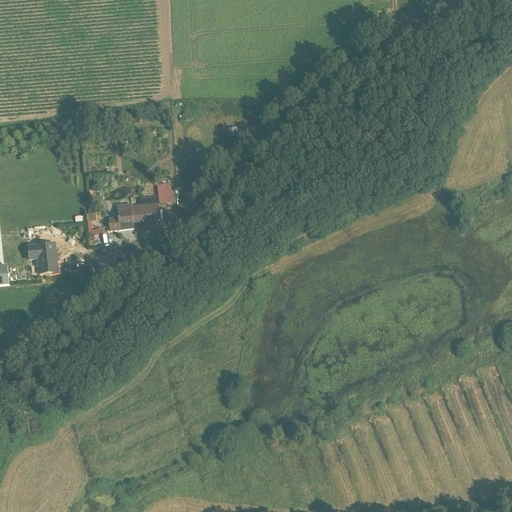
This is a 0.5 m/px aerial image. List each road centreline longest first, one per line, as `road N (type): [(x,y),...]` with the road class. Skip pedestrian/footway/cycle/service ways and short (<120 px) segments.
road 1 (track): [(184,205),(400,28),(398,0)]
road 2 (unclassified): [(0,362),(184,205)]
